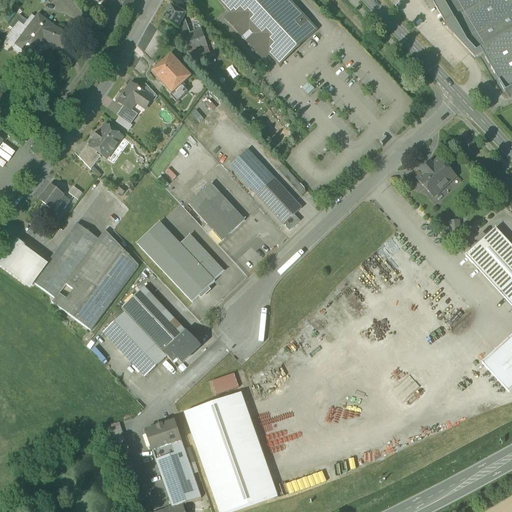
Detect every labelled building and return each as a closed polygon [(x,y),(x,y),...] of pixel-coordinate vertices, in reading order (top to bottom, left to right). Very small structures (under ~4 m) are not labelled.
[(105,0),(122,8),(130,12),(135,0),(105,0)] [(217,0),(231,15),(269,55),(276,63),(278,61),(277,60),(282,56),(283,57),(284,56),(301,39),(305,43),(316,32),(286,0),(217,0)] [(511,0),(430,0),(433,4),(439,0),(442,0),(455,22),(447,27),(453,36),(461,32),(473,54),(480,50),(511,31),(511,0)] [(446,27),(447,27),(455,22),(442,0),(439,0),(433,4),(446,27)] [(162,21),(178,30),(181,24),(186,15),(171,6),(162,21)] [(114,13),(110,11),(103,25),(107,27),(106,29),(116,34),(126,14),(131,16),(132,13),(130,12),(122,8),(121,9),(120,9),(119,12),(115,10),(114,13)] [(269,55),(231,15),(225,20),(263,61),(269,55)] [(18,42),(35,20),(30,16),(25,24),(27,26),(25,29),(18,24),(12,32),(11,31),(5,38),(8,41),(5,45),(20,56),(23,51),(25,48),(18,42)] [(23,51),(32,58),(47,39),(63,46),(68,35),(53,29),(38,16),(35,20),(18,42),(25,48),(23,51)] [(11,31),(12,32),(18,24),(25,29),(27,26),(25,24),(18,18),(9,29),(11,31)] [(186,54),(194,51),(188,35),(185,26),(181,24),(178,30),(186,54)] [(201,30),(188,35),(194,51),(199,49),(207,46),(201,30)] [(505,93),(511,88),(511,31),(480,50),(483,55),(505,93)] [(475,60),(483,55),(480,50),(473,54),(461,32),(453,36),(453,37),(475,60)] [(278,61),(276,63),(279,66),(305,43),(301,39),(284,56),(283,57),(282,56),(277,60),(278,61)] [(199,49),(206,68),(214,65),(207,46),(199,49)] [(151,74),(171,95),(172,96),(182,87),(191,78),(171,56),(151,74)] [(126,109),(127,109),(127,108),(133,101),(137,104),(143,108),(149,99),(150,98),(141,92),(131,85),(118,103),(124,107),(126,109)] [(149,99),(154,102),(157,98),(145,85),(141,92),(150,98),(149,99)] [(188,93),(182,87),(172,96),(171,95),(170,97),(176,104),(188,93)] [(131,111),(137,104),(133,101),(127,108),(131,111)] [(126,109),(124,107),(117,117),(119,118),(126,109)] [(119,118),(130,126),(138,116),(131,111),(127,108),(127,109),(126,109),(119,118)] [(97,153),(107,160),(122,139),(105,126),(100,134),(98,133),(93,140),(94,141),(90,147),(97,153)] [(81,161),(91,171),(100,158),(96,155),(97,153),(90,147),(88,145),(85,148),(89,151),(81,161)] [(79,158),(81,161),(89,151),(85,148),(79,158)] [(274,180),(247,151),(229,167),(256,197),(274,180)] [(416,181),(434,199),(455,178),(438,160),(432,166),(429,163),(420,172),(423,175),(416,181)] [(278,171),(302,197),(307,193),(283,166),(278,171)] [(256,197),(284,226),(294,217),(301,210),(274,180),(256,197)] [(207,226),(223,242),(245,222),(211,185),(189,206),(207,226)] [(55,212),(60,216),(70,202),(62,196),(63,196),(51,186),(40,201),(55,212)] [(127,191),(121,186),(117,192),(122,197),(127,191)] [(69,194),(78,201),(83,195),(73,188),(69,194)] [(48,221),(53,224),(60,216),(55,212),(48,221)] [(299,222),(294,217),(284,226),(289,232),(299,222)] [(462,241),(460,221),(448,222),(450,242),(462,241)] [(137,245),(192,304),(215,283),(214,282),(224,273),(190,237),(180,246),(159,224),(137,245)] [(34,284),(54,300),(55,300),(74,274),(99,241),(98,241),(77,225),(41,272),(33,284),(34,284)] [(218,247),(223,242),(207,226),(203,230),(218,247)] [(465,257),(499,294),(511,282),(511,247),(495,230),(465,257)] [(99,241),(74,274),(112,302),(138,267),(105,232),(98,241),(99,241)] [(32,286),(34,284),(33,284),(41,272),(37,269),(41,264),(14,244),(0,262),(0,264),(26,284),(27,282),(32,286)] [(90,332),(112,302),(74,274),(55,300),(54,300),(51,304),(90,332)] [(511,391),(511,282),(499,294),(511,308),(511,336),(481,364),(509,394),(511,391)] [(122,310),(125,314),(163,354),(186,333),(185,332),(185,333),(144,289),(122,310)] [(167,358),(163,354),(125,314),(103,335),(104,336),(104,335),(144,379),(145,379),(167,358)] [(200,348),(186,333),(163,354),(167,358),(172,364),(176,360),(181,365),(200,348)] [(234,375),(211,383),(216,397),(239,389),(234,375)] [(390,393),(401,404),(419,386),(408,376),(390,393)] [(184,415),(218,511),(235,511),(277,497),(241,395),(184,415)] [(152,453),(153,453),(181,443),(174,423),(145,433),(147,438),(146,441),(148,447),(150,448),(152,453)] [(108,428),(114,445),(125,441),(119,424),(108,428)] [(201,499),(181,443),(153,453),(172,509),(182,506),(201,499)] [(150,511),(146,501),(135,505),(137,511),(150,511)]
